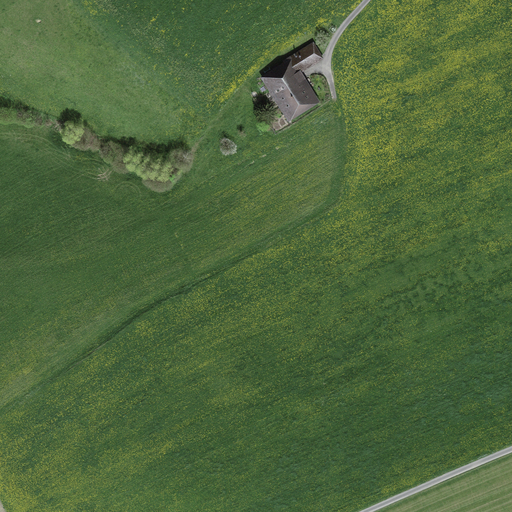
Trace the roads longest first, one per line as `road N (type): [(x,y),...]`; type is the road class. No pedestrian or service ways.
road 1 (track): [(0,411),(130,315),(315,209),(340,157),(334,98)]
road 2 (unclassified): [(364,511),(511,449)]
